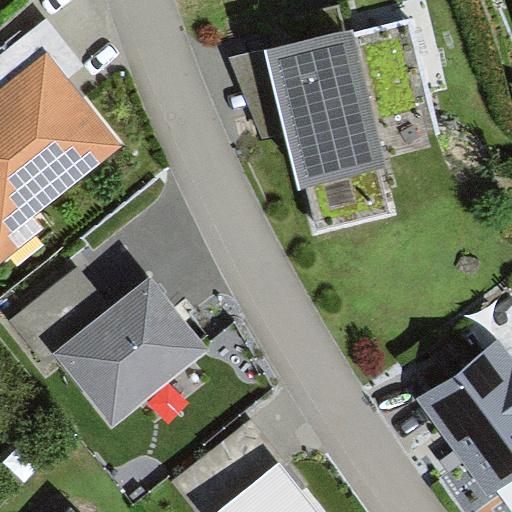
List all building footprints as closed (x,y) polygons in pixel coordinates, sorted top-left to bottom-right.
[(66,78),(86,63),(49,16),(0,53),(0,88),(1,90),(0,90),(0,266),(51,227),(38,210),(120,147),(66,78)] [(355,32),(233,58),(263,137),(284,131),(300,189),(308,188),(318,225),(389,205),(378,167),(384,164),(355,32)] [(224,341),(158,256),(51,339),(117,424),(224,341)] [(511,468),(511,340),(510,338),(419,405),(483,490),(511,468)] [(201,511),(325,511),(251,424),(178,485),(201,511)]
